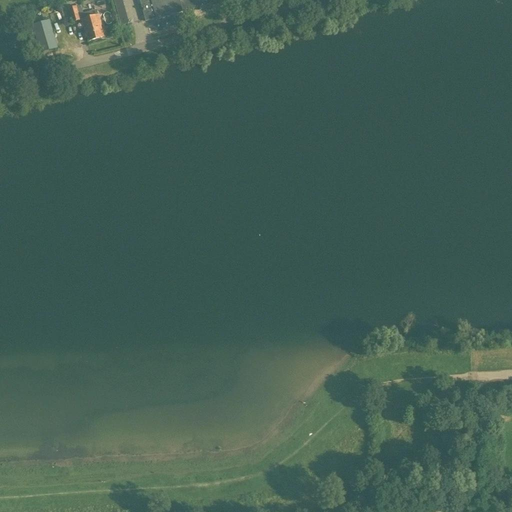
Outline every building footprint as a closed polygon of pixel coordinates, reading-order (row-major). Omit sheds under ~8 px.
[(122,0),(113,0),(121,26),(129,23),(122,0)] [(216,0),(185,0),(184,0),(183,0),(139,0),(145,21),(156,18),(156,20),(171,16),(171,15),(213,4),(213,3),(217,2),(216,0)] [(76,7),(69,9),(73,23),(80,21),(80,20),(76,7)] [(98,15),(81,20),(84,30),(85,30),(89,42),(103,37),(100,26),(101,26),(98,15)] [(58,48),(50,20),(32,25),(40,53),(58,48)]
